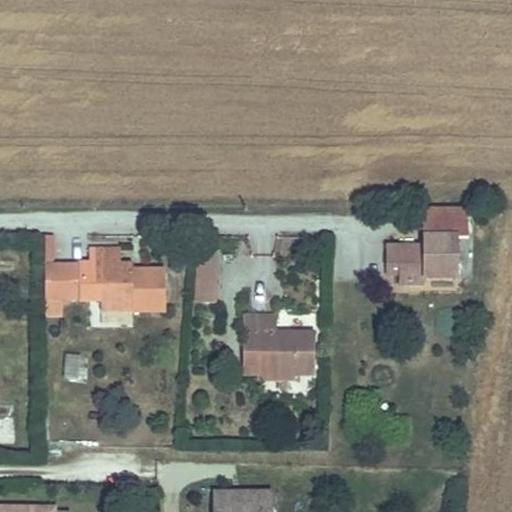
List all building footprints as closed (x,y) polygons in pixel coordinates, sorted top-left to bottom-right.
[(419,248),(383,247),(384,268),(395,268),(395,280),(418,281),(419,277),(452,277),(454,237),(419,237),(419,248)] [(87,250),(87,266),(97,267),(97,305),(130,305),(130,311),(161,310),(162,269),(130,270),(130,266),(117,266),(117,250),(87,250)] [(197,263),(194,305),(217,306),(219,265),(197,263)] [(241,332),(256,332),(274,333),(274,317),(240,318),(241,332)] [(274,333),(256,332),(256,375),(310,375),(310,333),(274,333)] [(298,511),(299,493),(216,493),(216,511),(298,511)]
